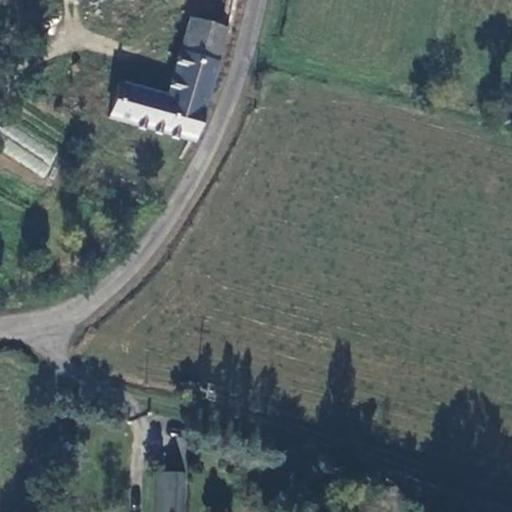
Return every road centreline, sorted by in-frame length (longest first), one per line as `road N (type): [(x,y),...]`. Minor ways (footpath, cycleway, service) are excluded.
road 1 (track): [(32,333),(65,376),(511,491)]
road 2 (unclassified): [(0,335),(32,333),(133,276),(211,137),(253,0)]
